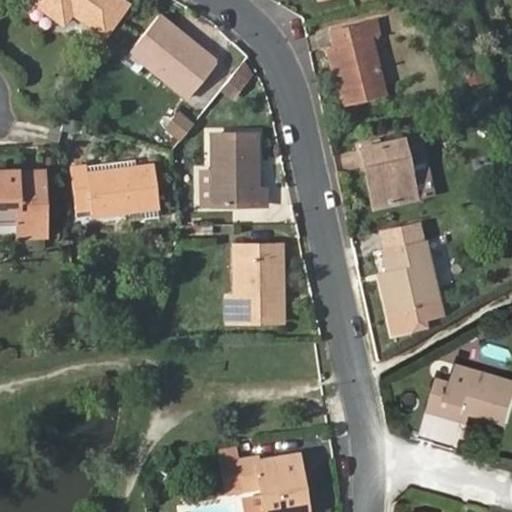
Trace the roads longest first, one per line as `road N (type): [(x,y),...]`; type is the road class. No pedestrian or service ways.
road 1 (residential): [(368,463),(285,39),(219,0)]
road 2 (residential): [(368,463),(410,465),(511,495)]
